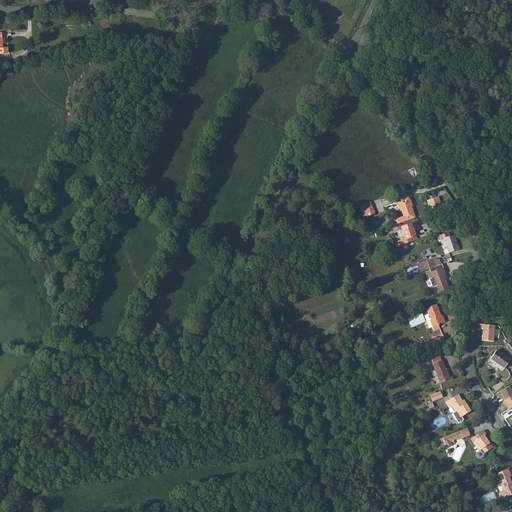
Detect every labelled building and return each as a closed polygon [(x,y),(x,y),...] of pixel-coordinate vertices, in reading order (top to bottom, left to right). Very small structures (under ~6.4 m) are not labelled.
[(398,204),(400,211),(401,211),(403,216),(396,219),(398,224),(415,217),(411,207),(412,207),(410,199),(409,200),(407,196),(400,198),(401,203),(398,204)] [(438,196),(427,200),(431,212),(442,208),(438,196)] [(364,208),(367,216),(375,214),(372,205),(364,208)] [(385,208),(387,214),(395,211),(393,205),(385,208)] [(401,233),(400,234),(401,236),(400,237),(403,245),(416,240),(415,237),(413,232),(414,231),(411,224),(402,227),(404,232),(401,233)] [(440,240),(444,239),(446,246),(449,253),(459,250),(453,235),(450,236),(448,232),(439,236),(440,240)] [(422,263),(425,270),(436,267),(434,259),(422,263)] [(431,272),(433,278),(438,292),(449,288),(445,279),(443,274),(445,273),(443,268),(431,272)] [(430,320),(432,327),(434,331),(440,328),(438,324),(445,322),(442,315),(440,315),(436,304),(426,308),(431,319),(430,320)] [(495,326),(482,325),(481,329),(483,329),(482,341),(494,342),(495,326)] [(425,342),(428,348),(446,341),(443,334),(425,342)] [(490,359),(504,368),(510,360),(496,350),(490,359)] [(447,374),(442,360),(441,361),(439,356),(432,359),(433,364),(432,364),(435,370),(431,372),(433,377),(437,375),(440,383),(450,379),(448,373),(447,374)] [(511,392),(508,385),(495,392),(498,396),(502,394),(504,399),(511,395),(511,392)] [(429,396),(432,402),(442,397),(440,391),(429,396)] [(462,401),(458,395),(445,402),(449,408),(450,407),(449,410),(450,412),(453,413),(453,414),(459,423),(464,420),(462,417),(470,412),(465,403),(464,404),(462,401)] [(511,395),(504,399),(502,400),(504,404),(506,403),(509,408),(511,406),(511,395)] [(467,428),(460,431),(462,436),(463,438),(470,435),(467,428)] [(473,437),(475,441),(473,442),(476,446),(479,451),(476,452),(476,455),(478,458),(480,458),(483,456),(483,454),(485,453),(493,447),(490,443),(490,444),(484,436),(486,435),(483,431),(473,437)] [(455,433),(448,436),(446,436),(442,438),(446,447),(451,445),(451,444),(454,443),(452,440),(453,439),(457,438),(455,433)] [(476,452),(479,451),(476,446),(473,448),(476,451),(475,455),(477,459),(481,459),(484,457),(485,453),(483,454),(483,456),(480,458),(478,458),(476,455),(476,452)] [(502,498),(511,494),(511,482),(510,477),(511,476),(508,469),(498,473),(501,479),(503,483),(500,484),(503,490),(499,492),(499,493),(501,498),(502,498)] [(286,509),(297,505),(295,500),(285,503),(286,509)]
